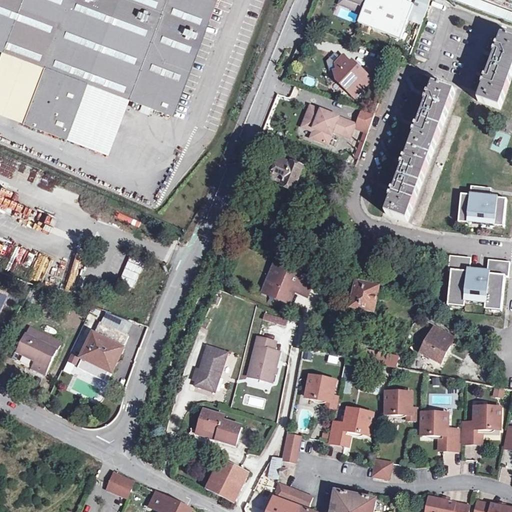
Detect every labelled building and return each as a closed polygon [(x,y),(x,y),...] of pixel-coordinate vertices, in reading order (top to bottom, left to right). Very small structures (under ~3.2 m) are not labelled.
[(0,0),(0,51),(3,52),(45,68),(24,122),(68,139),(89,85),(131,101),(144,106),(156,111),(173,118),(218,0),(0,0)] [(432,0),(411,0),(410,6),(394,0),(347,0),(346,3),(366,11),(360,26),(403,42),(415,9),(428,13),(431,3),(433,0),(432,0)] [(511,10),(483,0),(455,0),(511,20),(511,10)] [(462,29),(465,23),(459,20),(456,26),(462,29)] [(480,102),(501,110),(511,79),(511,39),(504,37),(497,54),(487,81),(480,102)] [(0,59),(0,112),(24,122),(45,68),(3,52),(0,59)] [(352,68),(339,57),(332,66),(335,71),(332,73),(336,82),(339,81),(345,86),(343,88),(355,98),(371,78),(362,71),(354,65),(352,68)] [(372,58),(362,71),(371,78),(381,65),(372,58)] [(109,156),(131,101),(89,85),(68,139),(109,156)] [(386,214),(407,222),(457,93),(435,85),(428,103),(419,127),(407,157),(395,189),(386,214)] [(153,119),(156,111),(144,106),(141,114),(153,119)] [(355,126),(311,108),(304,125),(317,131),(313,140),(327,146),(333,133),(349,139),(355,126)] [(361,113),(356,127),(367,131),(372,118),(361,113)] [(317,131),(304,125),(302,128),(313,133),(311,139),(313,140),(317,131)] [(170,165),(173,172),(192,165),(189,157),(170,165)] [(297,158),(294,166),(304,171),(308,162),(297,158)] [(284,188),(295,193),(304,171),(294,166),(283,162),(274,182),(285,186),(284,188)] [(493,222),(493,225),(503,226),(506,200),(497,199),(498,197),(489,196),(489,197),(484,196),(485,191),(475,189),(475,187),(470,186),(469,196),(461,195),(458,221),(468,222),(468,219),(493,222)] [(294,197),(295,193),(284,188),(282,192),(294,197)] [(116,250),(110,265),(122,270),(128,255),(116,250)] [(465,258),(449,256),(447,271),(450,271),(447,301),(464,303),(464,298),(484,300),(484,305),(500,307),(504,277),(507,278),(509,263),(493,261),(492,264),(487,264),(486,271),(469,269),(470,261),(464,261),(465,258)] [(276,264),(269,279),(273,281),(270,289),(279,293),(277,298),(288,302),(294,290),(308,296),(314,281),(276,264)] [(116,287),(121,274),(114,272),(109,284),(116,287)] [(97,293),(102,279),(89,274),(84,288),(97,293)] [(273,281),(269,279),(263,292),(277,298),(279,293),(270,289),(273,281)] [(375,313),(380,287),(347,280),(345,287),(355,289),(351,309),(375,313)] [(264,313),(262,320),(286,325),(287,319),(264,313)] [(106,381),(107,379),(108,377),(111,378),(125,347),(123,346),(129,333),(103,320),(96,334),(94,333),(82,358),(84,360),(80,368),(106,381)] [(421,349),(441,361),(455,337),(435,326),(421,349)] [(63,344),(31,329),(19,354),(38,363),(34,370),(47,377),(63,344)] [(248,375),(272,380),(279,350),(274,349),(276,340),(258,335),(248,375)] [(352,358),(366,360),(369,347),(355,344),(352,358)] [(229,353),(208,345),(195,384),(217,391),(229,353)] [(366,360),(396,366),(399,353),(369,347),(366,360)] [(71,363),(76,365),(79,359),(74,356),(71,363)] [(338,379),(312,374),(308,395),(329,399),(328,404),(338,406),(341,394),(335,393),(338,379)] [(414,393),(387,392),(387,413),(408,413),(408,419),(419,419),(419,408),(413,408),(414,393)] [(475,421),(463,420),(463,442),(479,443),(479,427),(501,428),(501,406),(475,406),(475,421)] [(204,408),(198,428),(217,433),(216,439),(236,445),(242,426),(222,420),(224,415),(204,408)] [(345,425),(335,423),(332,441),(346,444),(349,429),(370,433),(374,416),(348,410),(345,425)] [(449,412),(423,412),(422,433),(444,434),(443,449),(459,450),(460,428),(449,428),(449,412)] [(217,433),(198,428),(196,433),(216,439),(217,433)] [(303,436),(289,433),(286,448),(300,450),(303,436)] [(478,457),(478,445),(465,445),(465,457),(478,457)] [(300,450),(286,448),(285,458),(284,460),(298,463),(300,450)] [(283,468),(284,460),(285,458),(273,455),(270,476),(281,478),(283,468)] [(393,462),(377,458),(373,474),(389,477),(393,462)] [(232,507),(255,466),(243,460),(238,468),(223,460),(205,494),(232,507)] [(463,460),(463,474),(474,474),(474,460),(463,460)] [(289,469),(283,468),(281,478),(287,479),(289,469)] [(134,482),(113,473),(106,490),(127,499),(134,482)] [(279,485),(276,499),(287,504),(292,491),(279,485)] [(292,491),(287,504),(298,508),(303,495),(292,491)] [(335,492),(331,511),(372,511),(375,500),(335,492)] [(191,511),(192,510),(157,493),(150,507),(160,511),(191,511)] [(308,511),(314,499),(303,495),(298,508),(300,509),(307,511),(308,511)] [(429,497),(425,511),(468,511),(470,504),(448,500),(442,499),(429,497)] [(299,511),(300,509),(298,508),(287,504),(276,499),(270,511),(299,511)] [(499,505),(478,501),(476,511),(511,511),(511,507),(505,506),(499,505)]
